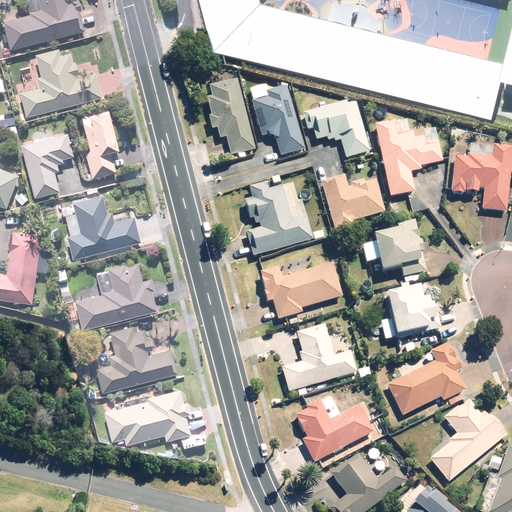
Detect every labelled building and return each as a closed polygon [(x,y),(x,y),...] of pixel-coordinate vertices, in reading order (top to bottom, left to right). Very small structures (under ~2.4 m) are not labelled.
[(81,23),(79,15),(84,14),(80,0),(79,0),(71,2),(70,0),(40,0),(43,10),(29,13),(30,16),(4,22),(11,49),(88,29),(86,22),(81,23)] [(202,0),(216,50),(492,119),(507,61),(267,4),(265,0),(202,0)] [(511,0),(500,50),(511,52),(511,0)] [(95,82),(85,76),(79,77),(75,62),(71,63),(69,52),(60,54),(58,48),(34,54),(42,87),(18,93),(24,117),(102,99),(99,86),(96,86),(95,82)] [(214,99),(208,101),(212,116),(211,116),(214,129),(217,128),(220,139),(227,138),(232,156),(256,150),(237,81),(211,88),(214,99)] [(305,150),(287,86),(267,91),(266,86),(250,91),(263,137),(269,135),(270,140),(277,138),(282,156),(305,150)] [(304,116),(308,131),(314,129),(318,141),(327,138),(328,141),(335,139),(335,143),(341,141),(347,161),(372,153),(356,100),(304,116)] [(110,112),(82,119),(89,147),(84,148),(91,178),(117,172),(111,151),(118,149),(110,112)] [(425,137),(416,139),(415,133),(399,136),(396,121),(376,125),(391,198),(416,193),(412,173),(423,171),(422,168),(444,163),(440,144),(427,147),(425,137)] [(60,171),(58,164),(64,163),(63,159),(75,156),(68,133),(21,145),(35,197),(60,190),(55,172),(60,171)] [(511,146),(493,145),(492,148),(455,144),(451,194),(466,196),(466,193),(479,194),(480,188),(485,189),(483,210),(507,212),(511,162),(511,146)] [(0,205),(7,208),(19,175),(0,167),(0,205)] [(365,180),(352,184),(353,187),(350,189),(346,176),(322,183),(336,231),(354,225),(353,223),(387,213),(377,181),(367,184),(365,180)] [(284,185),(269,189),(268,183),(250,188),(253,199),(247,201),(251,216),(256,215),(260,228),(250,231),(257,257),(326,238),(324,231),(312,234),(303,201),(298,202),(294,188),(285,190),(284,185)] [(134,217),(115,222),(112,212),(108,213),(104,195),(74,202),(81,233),(69,236),(75,259),(140,243),(134,217)] [(421,241),(417,221),(398,226),(399,231),(375,236),(383,272),(423,263),(421,253),(425,252),(422,240),(421,241)] [(42,234),(13,230),(7,274),(0,273),(0,299),(32,304),(42,234)] [(143,279),(138,261),(109,269),(114,289),(74,300),(82,329),(157,309),(149,278),(143,279)] [(280,268),(261,274),(269,302),(273,301),(279,321),(304,314),(303,309),(343,297),(334,264),(283,279),(280,268)] [(431,322),(440,320),(436,305),(433,306),(431,298),(425,299),(422,287),(387,295),(398,339),(433,331),(431,322)] [(135,331),(134,324),(109,330),(115,353),(109,354),(111,364),(96,368),(101,391),(174,372),(168,349),(148,354),(148,350),(152,349),(149,337),(144,338),(142,329),(135,331)] [(306,362),(284,369),(291,393),(358,374),(352,352),(334,357),(325,325),(298,332),(306,362)] [(462,371),(450,344),(431,353),(436,363),(390,385),(405,416),(442,398),(444,402),(466,392),(457,373),(462,371)] [(187,413),(191,412),(188,400),(184,401),(181,391),(104,410),(112,440),(124,437),(126,443),(165,434),(166,440),(192,434),(187,413)] [(304,439),(315,462),(374,434),(360,405),(340,414),(332,398),(321,403),(320,401),(306,407),(308,410),(296,415),(307,437),(304,439)] [(492,416),(489,418),(485,412),(481,415),(469,400),(446,419),(458,434),(450,441),(452,443),(430,461),(448,484),(508,436),(492,416)] [(196,434),(176,439),(178,447),(198,442),(196,434)] [(511,511),(511,447),(509,447),(497,480),(499,481),(488,511),(511,511)] [(368,511),(408,481),(396,467),(379,481),(359,455),(332,476),(348,496),(330,509),(332,511),(368,511)] [(458,511),(428,487),(406,511),(458,511)]
